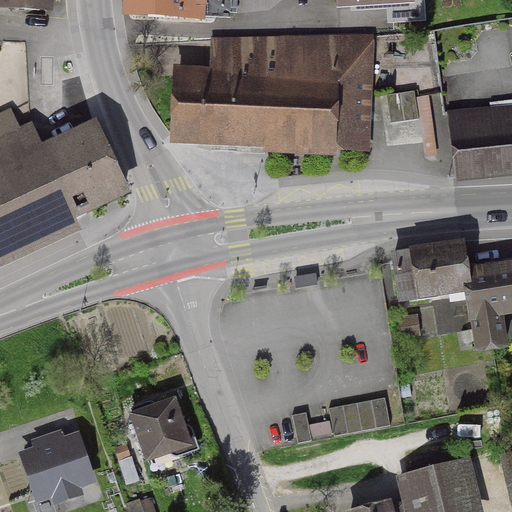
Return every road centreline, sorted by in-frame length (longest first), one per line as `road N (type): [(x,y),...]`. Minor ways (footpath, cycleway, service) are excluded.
road 1 (primary): [(511,207),(174,246)]
road 2 (residential): [(174,246),(256,511)]
road 3 (residential): [(92,0),(109,93),(161,189),(174,246)]
road 4 (primary): [(174,246),(0,315)]
